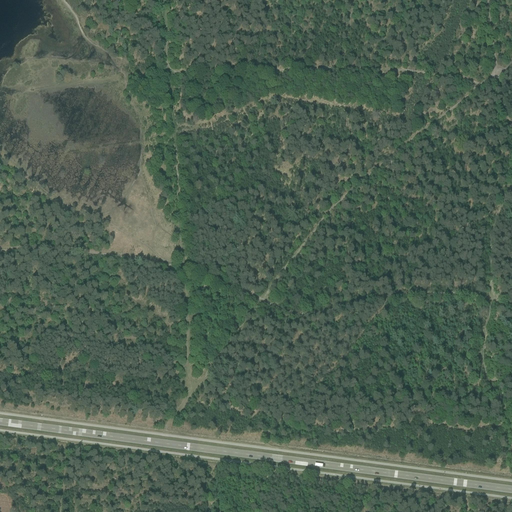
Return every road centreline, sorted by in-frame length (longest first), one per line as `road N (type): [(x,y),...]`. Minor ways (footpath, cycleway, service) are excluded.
road 1 (primary): [(511,491),(0,417)]
road 2 (track): [(499,73),(329,211),(263,300)]
road 3 (track): [(511,434),(481,364),(491,300),(389,297)]
road 4 (track): [(25,249),(186,268)]
road 5 (track): [(186,268),(188,399),(198,387)]
